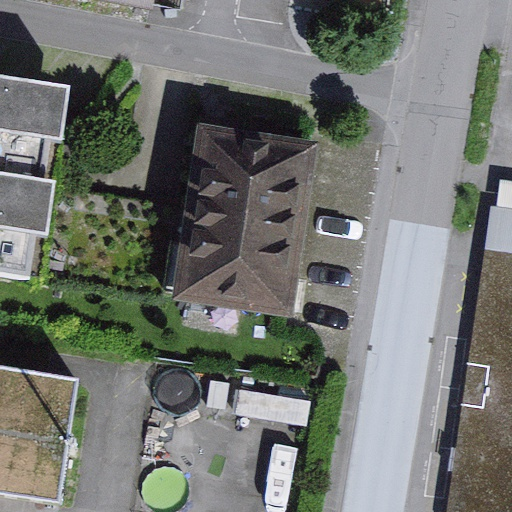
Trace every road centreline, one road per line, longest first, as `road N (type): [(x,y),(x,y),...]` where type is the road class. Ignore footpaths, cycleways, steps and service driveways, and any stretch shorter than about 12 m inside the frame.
road 1 (residential): [(0,18),(446,104)]
road 2 (residential): [(377,511),(446,104)]
